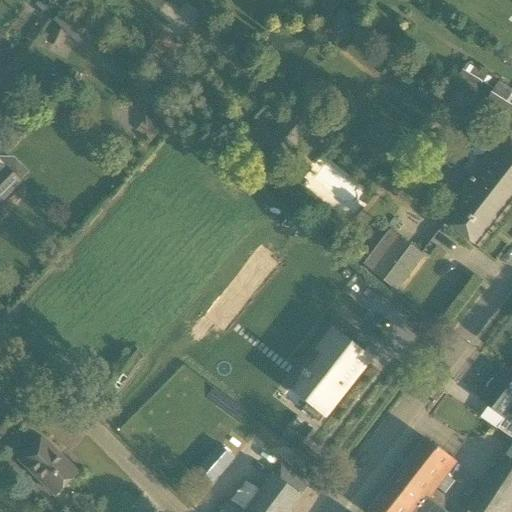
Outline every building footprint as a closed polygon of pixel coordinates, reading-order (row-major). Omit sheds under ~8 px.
[(332,23),(350,39),(362,25),(344,10),(332,23)] [(511,92),(469,66),(456,87),(511,121),(511,92)] [(289,114),(271,136),(257,125),(235,153),(269,181),(293,152),(303,160),(320,139),(289,114)] [(511,199),(511,133),(465,195),(470,198),(448,226),(459,234),(475,246),(511,199)] [(0,199),(28,172),(16,159),(7,167),(0,174),(0,199)] [(422,256),(406,244),(389,232),(364,265),(380,278),(396,290),(422,256)] [(268,250),(212,318),(233,335),(289,268),(268,250)] [(321,356),(287,397),(303,410),(302,411),(320,426),(357,381),(355,380),(379,352),(373,348),(374,346),(346,323),(320,355),(321,356)] [(116,391),(143,355),(133,347),(115,371),(118,372),(108,385),(116,391)] [(511,377),(502,370),(497,378),(495,377),(489,385),(490,386),(480,400),(490,408),(510,424),(503,432),(511,438),(511,377)] [(54,498),(64,488),(78,473),(42,438),(18,462),(54,498)] [(417,511),(418,511),(419,511),(445,511),(428,498),(456,462),(441,451),(425,439),(367,511),(417,511)] [(219,445),(195,472),(210,485),(234,458),(219,445)] [(511,511),(511,461),(505,457),(468,511),(511,511)] [(289,511),(312,483),(295,471),(282,462),(246,511),(289,511)]
